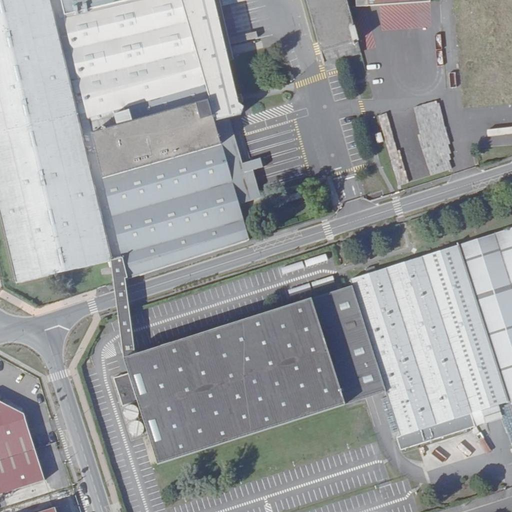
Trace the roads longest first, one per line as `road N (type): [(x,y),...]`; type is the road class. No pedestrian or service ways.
road 1 (residential): [(511,169),(41,323)]
road 2 (unclassified): [(41,323),(102,511)]
road 3 (unknown): [(236,511),(363,472),(383,477),(394,504),(388,510)]
road 4 (unknown): [(511,468),(508,459),(417,470),(388,443),(373,401)]
road 5 (unknown): [(329,118),(391,91),(378,30)]
